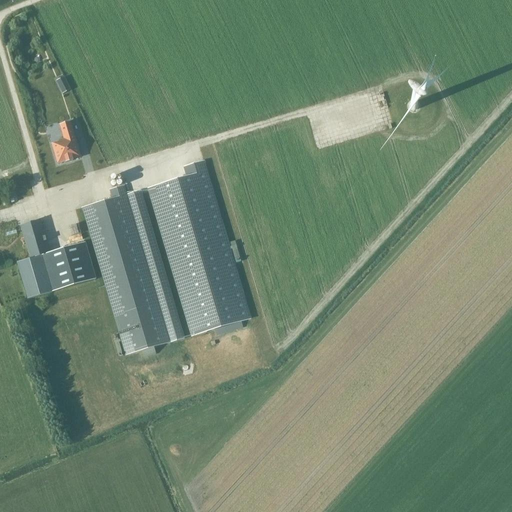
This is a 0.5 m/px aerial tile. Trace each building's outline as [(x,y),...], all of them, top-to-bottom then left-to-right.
[(413,111),(414,111),(415,110),(416,110),(416,109),(417,109),(417,108),(417,107),(418,107),(418,106),(417,105),(417,104),(416,103),(415,103),(415,102),(414,102),(413,102),(412,102),(412,103),(411,103),(410,103),(410,104),(410,105),(409,105),(409,106),(409,107),(409,108),(410,108),(410,109),(411,110),(412,110),(413,111)] [(58,142),(52,144),(57,163),(57,164),(66,162),(66,163),(73,161),(72,160),(81,157),(80,157),(70,122),(60,125),(64,139),(58,141),(58,142)] [(187,178),(150,188),(192,338),(247,319),(201,163),(189,166),(190,173),(186,174),(187,178)] [(170,342),(124,186),(109,190),(111,199),(82,208),(125,356),(142,351),(144,357),(156,354),(154,347),(170,342)] [(8,193),(10,202),(18,200),(15,191),(8,193)] [(139,191),(127,195),(170,342),(183,339),(139,191)] [(30,259),(16,263),(27,300),(53,292),(42,255),(49,253),(40,220),(20,226),(30,259)] [(49,253),(42,255),(53,292),(95,280),(85,243),(49,253)]
